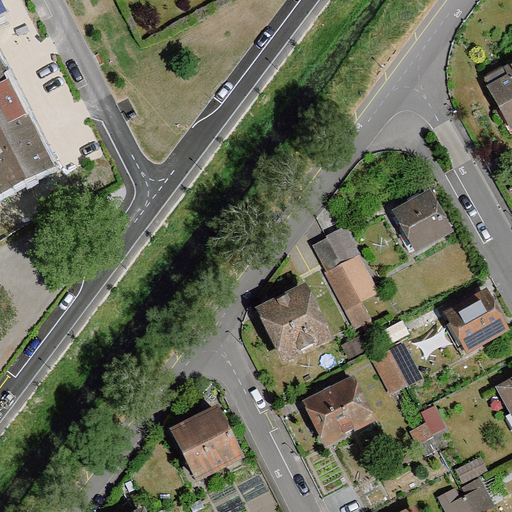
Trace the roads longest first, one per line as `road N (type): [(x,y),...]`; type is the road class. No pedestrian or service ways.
road 1 (unclassified): [(210,331),(408,69)]
road 2 (residential): [(151,202),(306,0)]
road 3 (residential): [(0,403),(151,202)]
road 4 (residential): [(151,202),(52,0)]
road 5 (unclassified): [(76,511),(210,331)]
road 6 (residential): [(408,69),(511,248)]
road 7 (residential): [(210,331),(299,511)]
